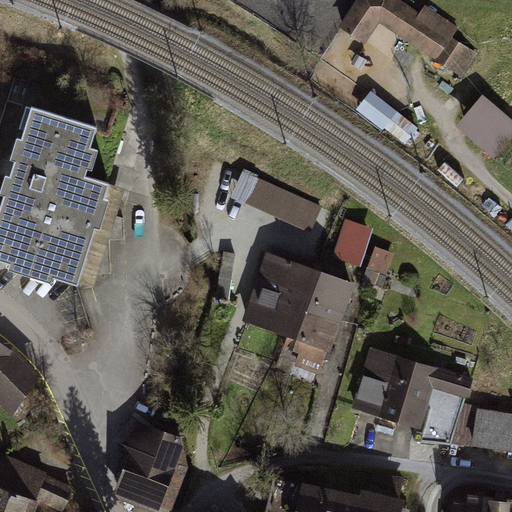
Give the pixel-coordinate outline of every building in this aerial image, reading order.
[(392,0),(355,0),(338,27),(368,47),(381,24),(438,62),(453,40),(459,33),(426,10),(420,19),(392,0)] [(453,40),(438,62),(458,76),(474,54),(453,40)] [(410,144),(424,126),(374,88),(361,106),(410,144)] [(491,154),(511,131),(511,123),(483,97),(459,125),(491,154)] [(97,127),(33,107),(23,139),(18,137),(11,159),(16,160),(11,176),(6,175),(0,194),(5,196),(0,211),(0,259),(10,263),(8,269),(52,282),(54,276),(78,284),(110,182),(86,175),(88,168),(92,170),(98,150),(90,147),(97,127)] [(321,208),(243,174),(232,198),(310,232),(321,208)] [(373,229),(345,220),(333,260),(360,269),(373,229)] [(354,287),(266,253),(240,322),(289,340),(280,362),(320,377),(354,287)] [(12,352),(0,342),(0,405),(12,418),(41,377),(12,352)] [(475,379),(369,350),(352,411),(422,430),(434,390),(469,400),(475,379)] [(511,413),(477,409),(472,445),(511,450),(511,413)] [(124,503),(151,511),(157,511),(159,509),(167,511),(186,460),(184,440),(136,420),(123,453),(130,456),(117,489),(124,503)] [(48,473),(0,454),(0,511),(34,511),(38,502),(64,511),(75,488),(47,476),(48,473)] [(406,511),(410,497),(302,477),(295,511),(406,511)] [(511,511),(511,507),(453,500),(451,511),(511,511)]
